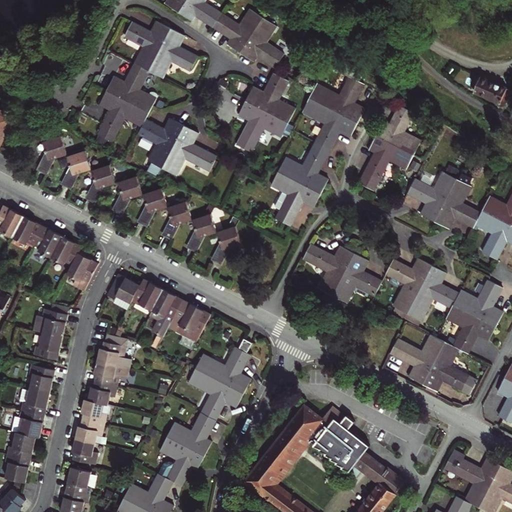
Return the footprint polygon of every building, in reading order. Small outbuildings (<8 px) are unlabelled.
[(168,0),(166,3),(179,10),(185,0),(168,0)] [(205,0),(185,0),(179,10),(190,18),(194,13),(196,10),(200,12),(198,15),(213,25),(222,11),(205,0)] [(240,51),(263,16),(253,9),(248,15),(246,13),(240,23),(222,11),(213,25),(227,35),(230,32),(234,35),(232,38),(229,43),(240,51)] [(267,40),(273,31),(270,29),(273,23),(263,16),(240,51),(252,59),(255,53),(257,51),(261,53),(259,56),(275,66),(284,52),(267,40)] [(146,32),(148,29),(132,20),(124,35),(143,45),(138,55),(141,57),(138,63),(148,69),(171,27),(158,20),(153,31),(151,34),(146,32)] [(164,69),(167,71),(172,60),(190,70),(197,55),(182,46),(180,50),(176,47),(178,44),(183,33),(171,27),(148,69),(150,70),(160,75),(164,69)] [(310,96),(358,121),(365,109),(354,103),(351,101),(353,97),(357,98),(365,83),(360,80),(367,69),(347,57),(339,69),(349,75),(340,94),(324,86),(323,88),(316,85),(310,96)] [(139,88),(150,70),(148,69),(138,63),(134,62),(126,78),(129,79),(127,83),(124,82),(113,76),(106,89),(149,111),(155,100),(148,96),(150,94),(139,88)] [(288,80),(274,72),(265,88),(268,90),(266,94),(263,92),(252,87),(245,99),(288,121),(294,110),(288,107),(290,104),(279,98),(288,80)] [(509,85),(483,74),(477,92),(501,102),(509,85)] [(100,102),(111,107),(114,109),(111,113),(108,112),(97,133),(112,141),(125,117),(135,122),(137,119),(143,122),(145,118),(149,111),(106,89),(100,102)] [(352,134),(358,121),(310,96),(304,107),(311,111),(309,114),(325,122),(315,140),(330,148),(338,132),(335,130),(337,126),(341,128),(352,134)] [(251,124),(247,122),(237,143),(252,151),(264,126),(275,132),(276,129),(282,133),(288,121),(245,99),(239,112),(249,118),(253,119),(251,124)] [(383,120),(376,133),(414,153),(420,142),(413,138),(415,135),(404,130),(414,111),(399,103),(391,119),(394,121),(392,125),(389,123),(383,120)] [(0,143),(15,116),(0,107),(0,143)] [(160,129),(161,126),(145,118),(143,122),(141,126),(138,133),(156,142),(151,153),(154,154),(151,160),(162,166),(184,124),(171,118),(166,129),(164,131),(160,129)] [(197,130),(184,124),(162,166),(173,172),(176,166),(179,167),(185,158),(209,170),(217,154),(196,144),(194,146),(190,144),(191,141),(197,130)] [(414,153),(376,133),(370,146),(376,149),(379,151),(377,155),(374,153),(359,181),(374,189),(390,158),(400,164),(402,161),(408,164),(414,153)] [(53,158),(65,154),(60,136),(40,142),(43,152),(45,155),(44,156),(36,169),(45,174),(53,158)] [(316,168),(319,169),(330,148),(315,140),(303,164),(292,159),(291,161),(284,158),(278,169),(321,191),(328,179),(317,173),(314,172),(316,168)] [(90,168),(83,150),(66,156),(69,164),(70,168),(69,168),(61,183),(69,188),(78,172),(90,168)] [(35,168),(36,169),(44,156),(45,155),(43,152),(35,168)] [(278,169),(284,158),(291,161),(292,159),(286,155),(280,152),(273,166),(278,169)] [(59,182),(61,183),(69,168),(70,168),(69,164),(59,182)] [(108,164),(91,170),(93,178),(94,182),(93,182),(85,198),(93,202),(102,186),(114,182),(108,164)] [(315,204),(321,191),(278,169),(272,180),(279,184),(277,187),(281,189),(274,202),(281,206),(275,216),(290,224),(301,203),(298,201),(301,197),(304,198),(315,204)] [(421,212),(434,219),(456,177),(445,171),(442,177),(439,175),(434,186),(415,176),(407,191),(423,199),(425,196),(429,198),(427,202),(421,212)] [(130,197),(141,194),(135,176),(116,181),(119,191),(121,195),(120,195),(112,210),(120,214),(130,197)] [(459,214),(457,217),(473,225),(474,222),(476,219),(481,210),(463,201),(468,190),(465,189),(468,183),(456,177),(434,219),(447,225),(452,215),(454,212),(459,214)] [(83,197),(85,198),(93,182),(94,182),(93,178),(83,197)] [(155,210),(166,207),(160,188),(142,193),(145,203),(146,206),(145,207),(137,222),(145,226),(155,210)] [(482,208),(511,223),(511,190),(506,202),(496,197),(494,200),(488,197),(482,208)] [(110,209),(112,210),(120,195),(121,195),(119,191),(110,209)] [(170,240),(179,222),(190,219),(184,201),(166,207),(169,217),(170,221),(169,221),(161,235),(170,240)] [(0,229),(12,235),(24,213),(3,202),(0,210),(0,229)] [(135,221),(137,222),(145,207),(146,206),(145,203),(135,221)] [(511,239),(511,223),(482,208),(481,210),(476,219),(483,223),(481,226),(491,231),(482,249),(497,257),(505,241),(502,240),(504,236),(507,237),(511,239)] [(33,242),(43,223),(24,213),(12,235),(26,242),(27,239),(33,242)] [(203,236),(215,232),(209,213),(191,219),(194,228),(195,232),(194,232),(186,247),(194,252),(203,236)] [(160,234),(161,235),(169,221),(170,221),(169,217),(160,234)] [(62,233),(43,223),(33,242),(39,245),(37,249),(50,256),(62,233)] [(240,244),(233,226),(215,232),(217,240),(219,244),(217,244),(209,259),(220,265),(230,247),(240,244)] [(184,246),(186,247),(194,232),(195,232),(194,228),(184,246)] [(62,233),(50,256),(64,263),(66,259),(71,262),(77,252),(81,243),(62,233)] [(207,258),(209,259),(217,244),(219,244),(217,240),(207,258)] [(330,299),(355,251),(342,245),(337,256),(335,259),(331,257),(332,253),(311,242),(303,257),(327,270),(322,280),(325,282),(322,288),(326,290),(323,295),(330,299)] [(367,258),(355,251),(330,299),(337,303),(340,297),(344,300),(347,294),(350,295),(354,288),(368,296),(370,292),(375,294),(382,279),(367,271),(365,274),(360,271),(362,268),(367,258)] [(72,278),(85,285),(97,262),(77,252),(71,262),(67,271),(73,274),(72,278)] [(408,312),(433,264),(420,257),(414,268),(413,271),(407,268),(409,265),(393,258),(386,273),(405,283),(397,298),(400,300),(397,306),(408,312)] [(445,270),(433,264),(408,312),(419,317),(422,311),(425,313),(433,297),(451,306),(453,302),(459,291),(444,283),(442,286),(437,284),(439,281),(445,270)] [(133,296),(139,284),(118,273),(107,294),(115,299),(117,296),(130,302),(133,296)] [(138,303),(151,310),(163,287),(143,276),(139,284),(133,296),(139,299),(138,303)] [(459,291),(453,302),(496,324),(503,311),(492,305),(489,304),(491,299),(494,301),(503,285),(487,277),(478,296),(467,291),(466,294),(459,291)] [(183,297),(163,287),(151,310),(149,313),(159,318),(152,330),(163,335),(168,325),(183,297)] [(0,310),(1,308),(2,308),(8,294),(0,290),(0,310)] [(113,303),(126,310),(130,302),(117,296),(115,299),(113,303)] [(197,341),(212,312),(183,297),(168,325),(197,341)] [(28,327),(37,329),(57,333),(63,311),(61,310),(63,303),(46,300),(45,307),(40,305),(37,314),(32,313),(28,327)] [(496,324),(453,302),(451,306),(448,313),(454,316),(452,320),(463,325),(453,344),(457,345),(460,347),(468,351),(477,335),(474,334),(476,329),(479,331),(490,337),(496,324)] [(57,333),(37,329),(34,344),(31,343),(29,351),(52,356),(57,333)] [(98,345),(95,359),(127,366),(129,358),(122,356),(127,337),(105,332),(101,346),(98,345)] [(424,383),(446,340),(436,335),(434,334),(431,340),(428,339),(423,349),(398,336),(390,351),(412,363),(414,360),(418,362),(416,365),(411,376),(424,383)] [(252,341),(244,337),(239,347),(247,351),(252,341)] [(453,344),(446,340),(424,383),(436,389),(442,378),(443,375),(447,377),(446,380),(468,392),(476,377),(451,364),(457,354),(453,352),(457,345),(453,344)] [(238,367),(243,369),(251,354),(251,353),(247,351),(239,347),(235,345),(226,364),(210,356),(208,359),(201,356),(196,366),(244,392),(251,378),(241,373),(236,371),(238,367)] [(94,379),(116,384),(118,373),(125,375),(127,366),(95,359),(92,372),(95,373),(94,379)] [(27,371),(24,385),(44,389),(49,367),(26,362),(24,370),(27,371)] [(196,381),(195,384),(211,392),(201,410),(217,418),(225,403),(221,400),(223,396),(227,398),(238,404),(244,392),(196,366),(190,378),(196,381)] [(511,379),(504,376),(498,388),(509,394),(511,395),(511,396),(510,400),(507,398),(499,413),(511,420),(511,379)] [(113,395),(116,384),(94,379),(92,386),(89,385),(86,398),(101,402),(106,403),(108,394),(113,395)] [(16,406),(39,411),(44,389),(24,385),(21,400),(18,399),(16,406)] [(80,417),(102,423),(105,411),(99,410),(101,402),(86,398),(81,397),(79,410),(81,411),(80,417)] [(342,465),(342,466),(350,469),(356,461),(365,467),(373,457),(365,451),(370,444),(349,428),(355,420),(347,414),(346,416),(332,405),(323,418),(305,404),(246,480),(266,497),(277,483),(274,480),(309,437),(315,442),(313,444),(320,447),(319,449),(326,451),(325,453),(332,456),(331,458),(337,460),(336,462),(342,465)] [(30,433),(34,434),(39,411),(16,406),(14,415),(17,415),(14,429),(30,433)] [(205,432),(208,434),(217,418),(201,410),(191,429),(181,423),(179,426),(173,423),(167,435),(205,454),(212,441),(206,438),(203,437),(205,432)] [(75,423),(72,436),(92,441),(94,433),(99,434),(102,423),(80,417),(78,424),(75,423)] [(25,456),(30,433),(14,429),(11,429),(7,443),(4,442),(2,451),(25,456)] [(173,479),(182,484),(190,468),(187,466),(189,461),(193,463),(198,466),(205,454),(167,435),(161,446),(168,449),(166,452),(172,455),(167,457),(159,471),(173,479)] [(92,441),(72,436),(69,449),(72,450),(70,457),(93,462),(95,451),(90,449),(92,441)] [(456,470),(455,473),(473,482),(468,492),(471,494),(468,500),(472,502),(479,506),(501,463),(489,457),(483,468),(481,471),(476,469),(478,465),(463,458),(464,454),(454,449),(446,465),(456,470)] [(20,479),(25,456),(2,451),(0,459),(4,460),(0,475),(20,479)] [(371,472),(379,462),(373,457),(365,467),(371,472)] [(379,511),(404,481),(379,462),(371,472),(382,482),(358,511),(379,511)] [(511,472),(511,469),(501,463),(479,506),(489,511),(490,511),(493,506),(496,507),(502,497),(511,501),(511,484),(511,487),(506,484),(508,481),(511,472)] [(63,488),(86,493),(88,485),(94,486),(97,474),(87,472),(88,469),(68,465),(63,488)] [(161,493),(165,495),(173,479),(159,471),(149,490),(139,485),(138,487),(131,484),(125,496),(156,511),(170,511),(174,505),(163,499),(159,497),(161,493)] [(0,503),(8,511),(9,511),(14,511),(21,505),(19,503),(23,498),(7,482),(0,490),(0,503)] [(314,511),(277,483),(266,497),(285,511),(314,511)] [(58,511),(62,511),(78,511),(81,501),(84,501),(86,493),(63,488),(58,511)] [(440,511),(436,509),(434,511),(467,511),(472,502),(468,500),(465,498),(457,495),(449,511),(451,511),(440,511)] [(126,510),(124,511),(156,511),(125,496),(119,507),(126,510)] [(0,511),(7,511),(8,511),(0,503),(0,511)]
